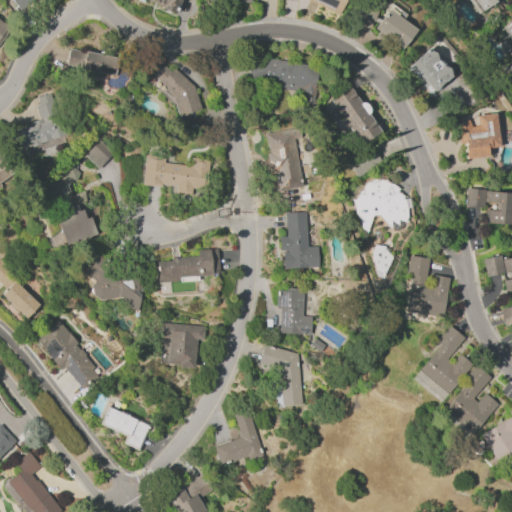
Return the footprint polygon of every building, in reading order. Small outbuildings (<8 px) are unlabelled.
[(33,0),(20,11),(11,0),(33,0)] [(140,0),(174,13),(179,0),(140,0)] [(345,0),(338,15),(307,0),(345,0)] [(495,0),(496,1),(482,12),(473,0),(495,0)] [(390,9),(417,29),(401,49),(374,29),(390,9)] [(0,20),(10,28),(0,42),(0,20)] [(430,47),(453,74),(432,92),(409,66),(430,47)] [(85,50),(118,57),(114,76),(65,66),(69,49),(85,52),(85,50)] [(200,109),(179,117),(170,92),(171,91),(141,66),(150,55),(170,72),(174,69),(191,83),(200,109)] [(315,94),(246,83),(251,56),(319,67),(315,94)] [(349,87),(360,103),(362,102),(367,104),(369,108),(369,113),(367,114),(380,131),(361,145),(329,101),(349,87)] [(50,93),(52,100),(54,100),(66,135),(18,151),(11,131),(41,120),(36,106),(40,105),(37,98),(50,93)] [(495,113),(499,147),(491,148),(491,152),(488,153),(488,157),(465,160),(463,141),(464,141),(463,127),(471,126),(471,127),(477,126),(477,125),(478,125),(477,116),(495,113)] [(302,186),(274,191),(264,134),(292,129),(302,186)] [(99,139),(114,153),(98,170),(84,156),(99,139)] [(346,160),(355,176),(379,162),(369,146),(346,160)] [(0,180),(0,161),(9,156),(17,169),(0,180)] [(161,187),(140,184),(144,156),(149,156),(149,159),(159,160),(159,157),(164,158),(164,163),(190,166),(191,160),(209,162),(205,190),(192,188),(191,195),(175,193),(176,186),(161,184),(161,187)] [(346,209),(367,225),(374,215),(395,229),(414,202),(372,172),(346,209)] [(486,189),(484,208),(464,207),(466,187),(486,189)] [(486,190),(511,192),(511,225),(484,223),(485,209),(499,210),(499,208),(495,208),(496,203),(485,202),(486,190)] [(64,245),(55,219),(69,214),(67,208),(76,205),(78,211),(82,210),(86,219),(90,217),(96,233),(64,245)] [(319,267),(283,269),(283,253),(287,253),(287,250),(280,250),(280,236),(286,236),(285,213),(306,213),(308,247),(318,247),(319,267)] [(212,275),(157,280),(155,262),(170,261),(169,259),(196,256),(196,250),(210,249),(210,250),(217,249),(219,272),(211,273),(212,275)] [(132,310),(143,281),(109,268),(112,261),(86,251),(78,272),(93,278),(87,293),(132,310)] [(482,258),(500,255),(504,273),(486,277),(482,258)] [(502,259),(511,257),(511,319),(503,321),(500,309),(511,306),(511,299),(507,300),(503,281),(511,279),(511,271),(504,273),(502,259)] [(0,259),(17,276),(5,289),(0,284),(0,259)] [(449,278),(445,304),(444,304),(441,318),(399,310),(408,260),(427,263),(424,278),(427,278),(428,274),(449,278)] [(38,305),(25,318),(1,295),(14,281),(38,305)] [(278,333),(280,308),(274,308),(276,291),(304,293),(302,316),(311,317),(309,336),(278,333)] [(77,343),(75,345),(78,349),(81,350),(85,354),(85,357),(94,367),(91,369),(97,376),(81,390),(62,368),(59,371),(51,362),(52,361),(33,340),(57,319),(77,343)] [(159,322),(204,326),(203,340),(197,340),(196,353),(194,353),(193,369),(178,367),(178,364),(167,363),(169,338),(158,337),(159,322)] [(449,326),(464,338),(446,359),(452,364),(455,359),(454,359),(459,353),(472,364),(461,377),(462,378),(448,394),(418,370),(440,344),(437,341),(449,326)] [(301,404),(280,405),(278,370),(258,364),(263,344),(298,354),(301,404)] [(490,377),(472,399),(477,403),(486,392),(492,397),(491,398),(498,404),(472,435),(443,411),(464,386),(467,388),(472,382),(466,376),(475,365),(490,377)] [(150,425),(139,451),(122,444),(125,436),(100,425),(108,407),(150,425)] [(511,410),(511,432),(511,433),(511,434),(511,461),(501,468),(480,435),(511,416),(509,412),(511,410)] [(211,446),(230,439),(230,441),(240,437),(233,416),(248,411),(264,456),(249,461),(247,456),(218,466),(211,446)] [(0,426),(15,441),(0,456),(0,426)] [(60,511),(58,511),(28,511),(19,500),(20,499),(7,481),(20,471),(14,463),(29,452),(40,466),(30,474),(36,481),(37,480),(60,511)] [(203,475),(211,491),(198,498),(205,511),(203,511),(172,511),(164,497),(203,475)]
